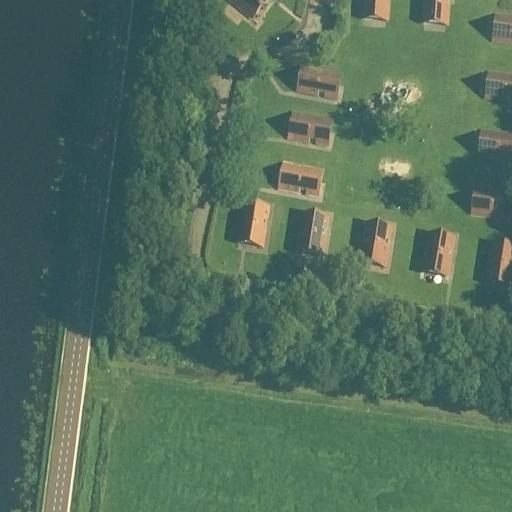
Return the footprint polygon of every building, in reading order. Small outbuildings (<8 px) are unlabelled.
[(224,0),(251,21),(267,2),(263,0),(224,0)] [(362,0),(361,22),(386,24),(388,0),(362,0)] [(448,0),(422,0),(421,27),(446,28),(448,0)] [(492,44),(511,46),(511,21),(495,19),(492,44)] [(301,70),(296,95),(334,102),(339,78),(301,70)] [(511,79),(488,77),(485,101),(511,105),(511,79)] [(287,142),(326,149),(330,124),(292,117),(287,142)] [(511,138),(480,135),(477,160),(511,163),(511,138)] [(278,192),(316,199),(321,175),(283,167),(278,192)] [(509,222),(511,200),(511,197),(474,193),(471,218),(509,222)] [(261,250),(267,212),(243,207),(236,246),(261,250)] [(295,255),(320,259),(326,221),(301,217),(295,255)] [(383,269),(389,231),(365,227),(359,265),(383,269)] [(446,280),(452,241),(428,237),(421,276),(446,280)] [(511,274),(511,250),(491,248),(485,286),(510,290),(511,274)]
